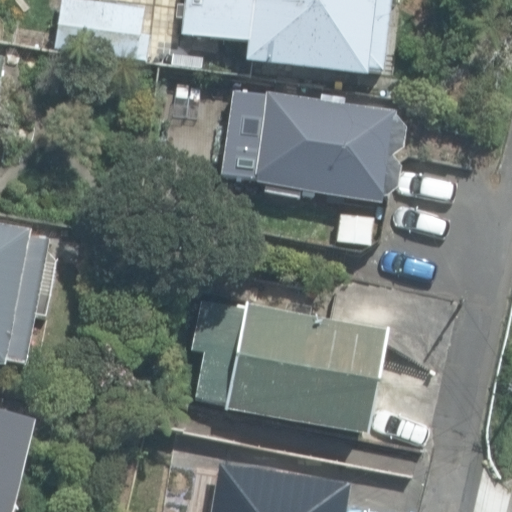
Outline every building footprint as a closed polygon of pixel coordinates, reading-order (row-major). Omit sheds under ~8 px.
[(147,14),(68,0),(60,0),(51,52),(138,67),(147,14)] [(242,62),(363,77),(363,71),(379,73),(387,0),(181,0),(180,10),(195,12),(192,37),(245,43),(242,62)] [(301,192),(383,206),(384,201),(397,190),(400,171),(391,160),(402,151),(404,132),(394,117),(395,112),(231,92),(220,176),(248,180),(248,182),(266,185),(265,194),(300,201),(301,192)] [(378,209),(342,201),(335,229),(370,237),(378,209)] [(0,368),(4,369),(5,364),(24,368),(47,241),(31,238),(31,233),(0,227),(0,368)] [(247,310),(204,302),(194,353),(205,355),(197,398),(229,404),(228,412),(370,438),(390,330),(248,304),(247,310)] [(0,511),(12,511),(34,421),(0,412),(0,511)] [(343,511),(348,487),(217,467),(209,511),(343,511)]
